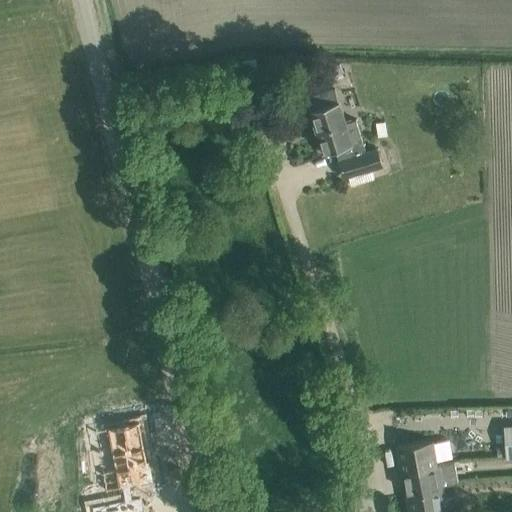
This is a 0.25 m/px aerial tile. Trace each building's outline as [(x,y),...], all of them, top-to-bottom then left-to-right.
[(341,65),(311,73),(315,87),(345,79),(341,65)] [(335,89),(326,92),(306,98),(323,153),(363,141),(356,119),(346,122),(339,101),(335,89)] [(344,177),(384,165),(378,148),(339,161),(344,177)] [(125,499),(92,505),(93,511),(143,511),(141,496),(132,497),(130,485),(154,481),(150,460),(147,460),(140,421),(110,426),(114,451),(110,452),(118,488),(122,487),(125,499)] [(432,438),(396,444),(401,471),(453,463),(450,439),(433,442),(432,438)] [(453,463),(401,471),(405,493),(443,487),(443,484),(458,482),(454,463),(453,463)] [(443,487),(405,493),(409,511),(460,511),(457,495),(445,497),(443,487)]
